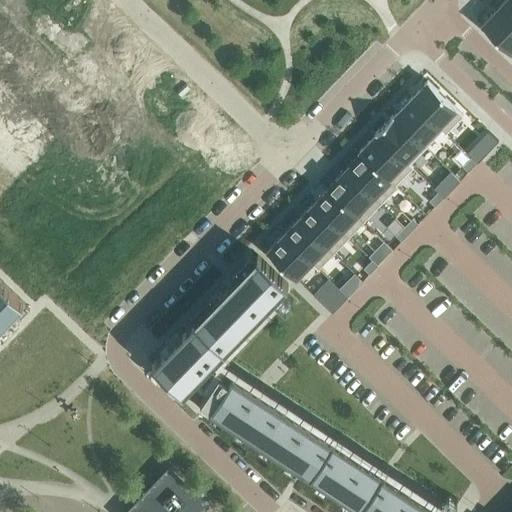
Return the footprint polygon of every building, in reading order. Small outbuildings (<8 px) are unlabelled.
[(511,0),(504,0),(497,7),(511,21),(511,0)] [(511,21),(497,7),(481,24),(511,53),(511,21)] [(427,80),(410,98),(442,129),(446,133),(463,115),(427,80)] [(393,114),(392,114),(426,147),(442,129),(410,98),(394,115),(393,114)] [(392,114),(375,132),(409,164),(416,157),(426,147),(392,114)] [(376,133),(360,150),(395,185),(412,167),(409,164),(375,132),(376,133)] [(361,152),(344,169),(380,204),(397,186),(395,185),(360,150),(359,150),(361,152)] [(471,157),(462,166),(468,171),(477,163),(471,157)] [(344,169),(327,186),(364,221),(380,204),(344,169)] [(449,170),(433,187),(437,192),(443,197),(460,180),(449,170)] [(327,186),(312,202),(348,237),(364,221),(327,186)] [(437,192),(429,200),(435,206),(443,197),(437,192)] [(312,202),(297,218),(333,252),(343,243),(348,237),(312,202)] [(297,218),(282,233),(311,261),(318,268),(333,252),(297,218)] [(412,218),(404,226),(410,232),(418,223),(412,218)] [(404,226),(395,235),(401,241),(410,232),(404,226)] [(282,233),(267,249),(296,278),(311,261),(282,233)] [(257,254),(152,363),(183,393),(184,391),(195,401),(220,371),(210,365),(288,284),(257,254)] [(372,259),(363,268),(369,274),(378,265),(372,259)] [(0,338),(30,308),(0,278),(0,338)] [(220,371),(195,401),(206,412),(210,406),(309,473),(311,474),(369,511),(447,511),(233,371),(229,377),(220,371)] [(168,477),(134,511),(190,511),(198,505),(168,477)]
